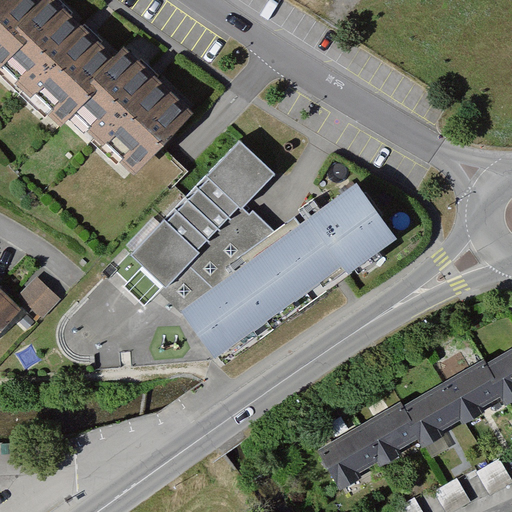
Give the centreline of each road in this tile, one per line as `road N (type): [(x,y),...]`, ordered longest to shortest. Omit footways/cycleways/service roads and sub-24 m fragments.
road 1 (secondary): [(96,511),(494,244)]
road 2 (residential): [(198,0),(493,190)]
